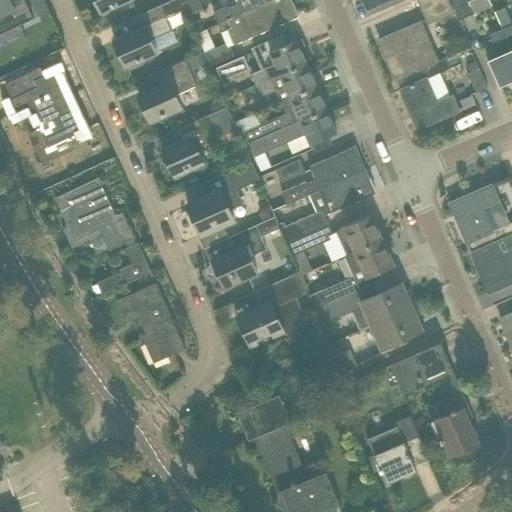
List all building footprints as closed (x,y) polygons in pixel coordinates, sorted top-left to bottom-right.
[(0,0),(0,34),(33,18),(24,0),(0,0)] [(95,0),(101,12),(126,0),(95,0)] [(152,39),(172,30),(166,17),(186,8),(181,0),(170,0),(134,16),(140,29),(114,41),(125,66),(158,52),(152,39)] [(213,12),(218,24),(272,0),(236,0),(237,2),(228,7),(228,5),(213,12)] [(291,0),(272,0),(218,24),(221,32),(227,29),(233,45),(298,16),(291,0)] [(365,0),(371,12),(399,0),(365,0)] [(448,0),(433,0),(419,6),(426,24),(453,12),(448,0)] [(449,0),(458,19),(491,5),(489,0),(449,0)] [(191,22),(196,33),(203,30),(198,19),(191,22)] [(397,79),(401,89),(427,77),(427,78),(430,77),(424,66),(439,60),(438,59),(422,21),(382,38),(389,55),(386,57),(396,80),(397,79)] [(511,24),(501,28),(511,52),(511,21),(510,23),(511,24)] [(511,80),(511,52),(501,28),(488,34),(498,55),(487,60),(499,87),(511,80)] [(251,73),(256,85),(307,63),(302,53),(307,51),(301,38),(297,40),(296,39),(268,51),(273,62),(262,67),(263,68),(251,73)] [(209,64),(210,65),(234,55),(228,41),(204,52),(209,64)] [(204,52),(186,60),(191,72),(209,64),(204,52)] [(215,67),(221,80),(249,68),(243,55),(215,67)] [(444,57),(438,59),(439,60),(424,66),(430,77),(449,68),(444,57)] [(138,96),(150,121),(182,107),(176,94),(197,84),(191,72),(186,60),(185,59),(159,71),(165,84),(138,96)] [(274,89),(280,102),(317,86),(307,63),(256,85),(260,95),(274,89)] [(467,73),(475,92),(487,87),(479,68),(467,73)] [(38,87),(8,101),(15,116),(30,108),(48,146),(83,130),(55,71),(34,80),(38,87)] [(427,77),(401,89),(400,89),(410,112),(413,111),(421,128),(459,111),(452,93),(437,100),(427,78),(427,77)] [(243,131),(248,143),(327,109),(317,86),(280,102),(285,113),(243,131)] [(168,161),(162,163),(168,176),(173,174),(174,176),(193,168),(205,162),(198,146),(216,138),(214,134),(223,130),(225,134),(237,129),(227,106),(193,121),(175,129),(180,142),(162,149),(168,161)] [(327,109),(248,143),(254,156),(305,133),(310,144),(337,132),(327,109)] [(319,190),(365,170),(355,146),(308,166),(315,180),(307,183),(305,180),(281,192),(286,203),(308,194),(318,189),(319,190)] [(305,172),(299,158),(275,169),(281,182),(305,172)] [(187,204),(201,235),(236,220),(231,209),(243,203),(236,189),(259,179),(251,160),(200,184),(205,196),(187,204)] [(280,227),(287,242),(328,224),(324,215),(329,213),(375,193),(365,170),(319,190),(318,189),(308,194),(315,212),(280,227)] [(134,238),(122,212),(116,215),(98,177),(55,198),(67,223),(62,225),(72,246),(90,238),(89,234),(99,229),(109,250),(126,242),(128,248),(125,248),(132,263),(119,269),(125,283),(151,272),(138,243),(135,244),(133,238),(134,238)] [(456,220),(466,243),(494,231),(494,229),(484,207),(498,201),(491,184),(453,201),(460,218),(456,220)] [(259,213),(262,221),(274,215),(269,204),(261,208),(259,213)] [(336,231),(346,255),(383,239),(382,239),(381,238),(384,237),(384,235),(380,226),(378,225),(376,226),(371,215),(372,214),(371,213),(343,226),(336,231)] [(227,253),(212,260),(225,288),(259,272),(251,255),(266,248),(261,236),(280,227),(275,216),(221,240),(227,253)] [(511,221),(496,228),(501,240),(507,237),(511,234),(511,221)] [(328,224),(287,242),(293,255),(334,237),(328,224)] [(494,231),(466,243),(481,276),(484,274),(492,291),(511,282),(511,248),(507,237),(501,240),(496,228),(494,229),(494,231)] [(311,294),(315,307),(360,288),(357,282),(394,265),(394,264),(393,265),(382,240),(383,240),(383,239),(346,255),(344,256),(347,264),(352,275),(311,294)] [(294,274),(260,289),(267,303),(237,316),(250,345),(272,336),(273,338),(284,333),(285,334),(308,324),(296,297),(309,291),(301,271),(294,274)] [(359,330),(372,325),(413,306),(402,282),(364,299),(360,288),(315,307),(318,325),(351,311),(359,330)] [(140,333),(138,334),(140,339),(142,338),(145,344),(154,340),(162,359),(185,348),(156,283),(117,300),(122,313),(130,310),(140,333)] [(413,306),(372,325),(382,348),(423,330),(413,306)] [(511,312),(499,318),(511,347),(511,312)] [(322,346),(325,359),(341,351),(336,340),(322,346)] [(439,416),(432,419),(449,457),(480,443),(464,408),(468,406),(440,342),(389,364),(403,395),(443,377),(451,395),(433,403),(439,416)] [(353,380),(358,390),(367,386),(362,376),(353,380)] [(339,386),(344,397),(354,392),(349,382),(339,386)] [(285,424),(290,422),(279,394),(239,410),(250,438),(248,438),(248,440),(256,436),(278,492),(282,490),(291,511),(310,511),(335,502),(339,509),(340,509),(322,472),(308,477),(285,424)] [(371,447),(378,465),(386,483),(416,471),(414,465),(429,459),(418,435),(390,447),(387,440),(371,447)]
